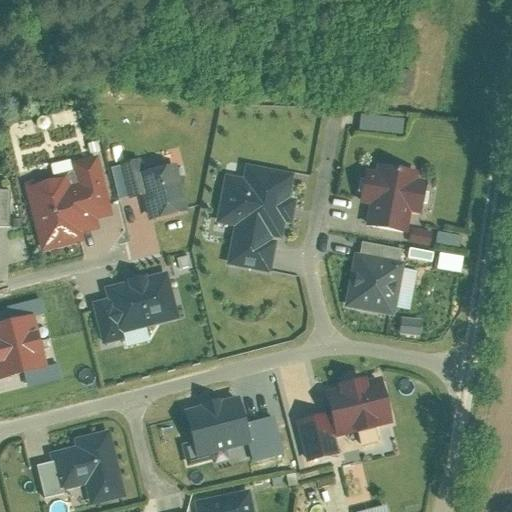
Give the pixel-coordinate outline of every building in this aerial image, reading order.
[(357,133),(400,134),(401,118),(358,117),(357,133)] [(108,221),(94,162),(67,168),(69,177),(19,189),(37,261),(81,250),(79,240),(94,236),(92,226),(108,221)] [(295,173),(245,164),(242,178),(224,174),(215,224),(233,228),(226,267),(270,275),(276,243),(283,244),(287,225),(291,226),(296,201),(290,199),(295,173)] [(187,220),(173,168),(137,178),(134,169),(116,174),(126,207),(139,204),(146,231),(187,220)] [(417,178),(372,170),(371,176),(363,175),(356,212),(366,214),(363,231),(403,239),(407,219),(416,220),(422,188),(415,187),(417,178)] [(409,229),(406,243),(427,248),(430,233),(409,229)] [(404,261),(355,253),(346,305),(396,314),(404,261)] [(180,320),(167,271),(103,287),(105,298),(90,302),(102,346),(123,340),(122,335),(180,320)] [(35,296),(0,306),(0,357),(48,343),(35,296)] [(398,321),(397,335),(417,337),(418,322),(398,321)] [(330,397),(322,399),(332,445),(351,441),(353,449),(373,445),(370,432),(387,429),(377,384),(362,388),(361,385),(329,392),(330,397)] [(240,394),(184,410),(198,463),(255,447),(240,394)] [(110,430),(73,439),(75,446),(49,453),(59,493),(84,486),(90,509),(128,499),(110,430)] [(249,511),(247,497),(186,508),(187,511),(249,511)]
